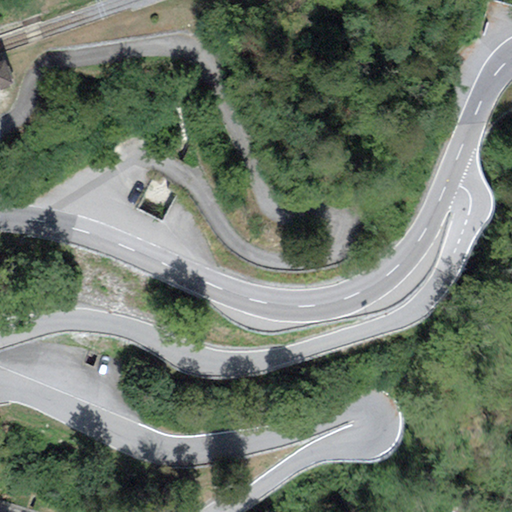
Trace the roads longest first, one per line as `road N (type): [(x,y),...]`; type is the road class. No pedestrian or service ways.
road 1 (unclassified): [(0,387),(176,451),(286,435),(372,405),(383,422),(368,438),(293,464),(222,511)]
road 2 (unclassified): [(449,176),(471,200),(451,265),(427,299),(396,320),(244,364),(197,359),(104,323),(53,322),(0,334)]
road 3 (secondary): [(449,176),(416,245),(383,278),(301,308),(215,289),(74,228),(0,217)]
road 4 (secondary): [(511,58),(489,85),(449,176)]
